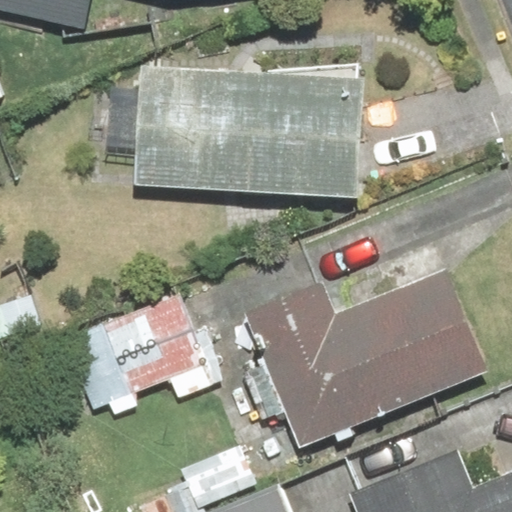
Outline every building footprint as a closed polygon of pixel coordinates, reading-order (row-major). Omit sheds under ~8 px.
[(0,0),(0,7),(81,28),(87,0),(0,0)] [(148,67),(148,178),(378,178),(378,67),(148,67)] [(0,104),(12,99),(0,71),(0,104)] [(447,256),(286,312),(326,426),(487,369),(447,256)] [(37,284),(0,297),(0,327),(5,341),(52,324),(37,284)] [(188,291),(107,323),(136,397),(217,365),(188,291)] [(511,511),(511,505),(487,429),(354,472),(367,511),(511,511)] [(286,511),(275,481),(189,511),(286,511)]
